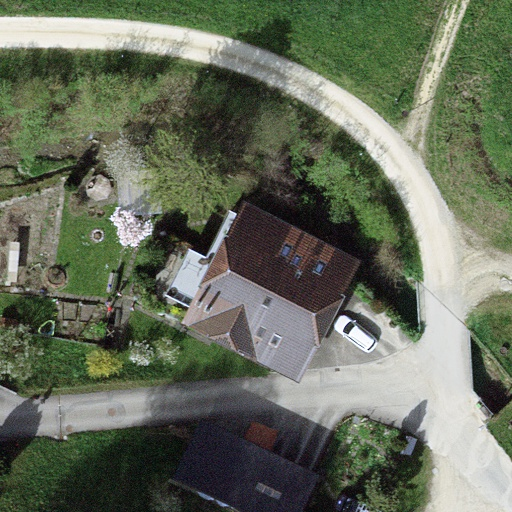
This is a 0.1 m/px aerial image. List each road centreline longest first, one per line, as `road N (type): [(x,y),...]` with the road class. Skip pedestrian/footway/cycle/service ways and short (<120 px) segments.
road 1 (unclassified): [(0,421),(362,393),(398,397),(458,427),(511,486)]
road 2 (track): [(405,150),(254,66),(201,51),(0,43)]
road 3 (track): [(426,406),(439,358),(437,240),(405,150)]
road 4 (track): [(405,150),(461,0)]
